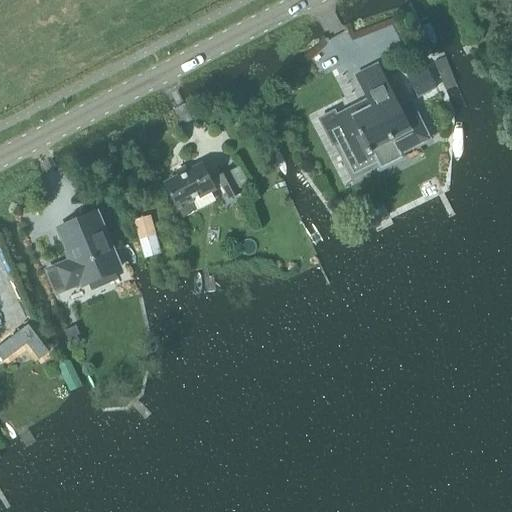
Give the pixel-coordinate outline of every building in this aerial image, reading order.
[(431,141),(415,108),(401,114),(378,67),(357,77),(368,99),(333,116),(337,124),(325,130),(351,182),(378,169),(380,174),(407,161),(404,155),(431,141)] [(420,99),(437,90),(425,67),(408,76),(420,99)] [(216,193),(202,166),(188,173),(186,168),(177,172),(179,176),(166,183),(185,219),(190,217),(194,212),(195,207),(193,205),(216,193)] [(228,200),(239,194),(228,173),(216,179),(228,200)] [(76,260),(58,268),(67,288),(84,281),(86,284),(92,282),(111,274),(118,271),(118,270),(110,253),(94,214),(62,228),(76,260)] [(151,217),(135,221),(145,260),(161,255),(151,217)] [(32,354),(40,350),(28,324),(0,336),(0,347),(2,352),(26,341),(32,354)]
